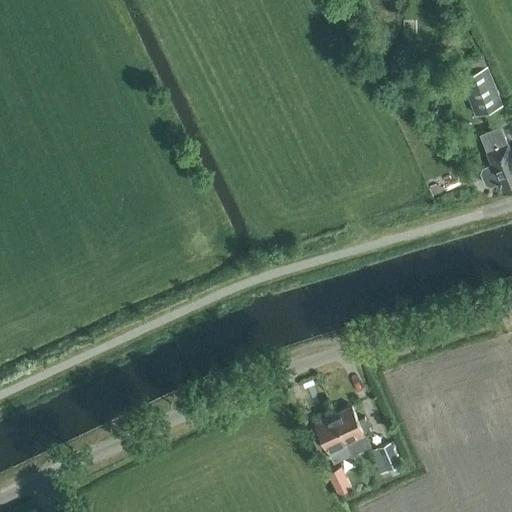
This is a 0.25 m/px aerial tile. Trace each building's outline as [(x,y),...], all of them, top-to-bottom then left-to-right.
[(457,64),(477,115),(491,109),(498,127),(509,122),(487,66),(484,67),(479,55),(457,64)] [(434,99),(448,94),(444,83),(430,88),(434,99)] [(508,144),(501,126),(480,134),(487,152),(492,165),(484,169),(482,173),(486,184),(490,186),(499,182),(502,193),(511,188),(511,153),(508,144)] [(333,414),(352,454),(370,445),(365,435),(371,432),(364,417),(358,420),(351,406),(333,414)] [(333,463),(352,454),(333,414),(315,423),(333,463)] [(394,474),(392,467),(400,464),(391,441),(370,450),(380,473),(385,471),(387,477),(394,474)] [(340,495),(352,488),(341,466),(328,473),(340,495)]
